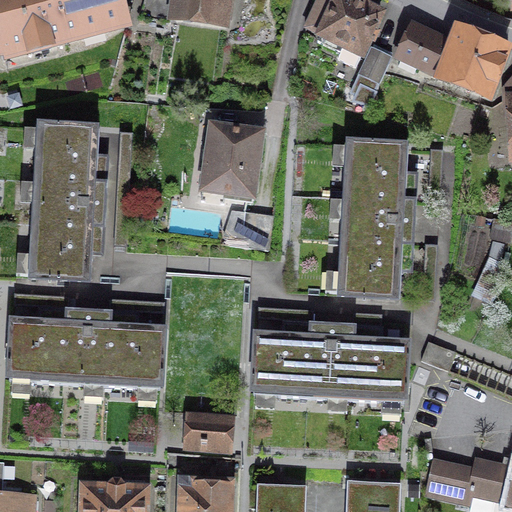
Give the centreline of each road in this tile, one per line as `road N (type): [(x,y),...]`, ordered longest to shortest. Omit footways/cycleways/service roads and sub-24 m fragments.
road 1 (residential): [(19,287),(130,293),(155,262),(263,268),(274,300),(398,309),(511,358)]
road 2 (residential): [(265,183),(305,0)]
